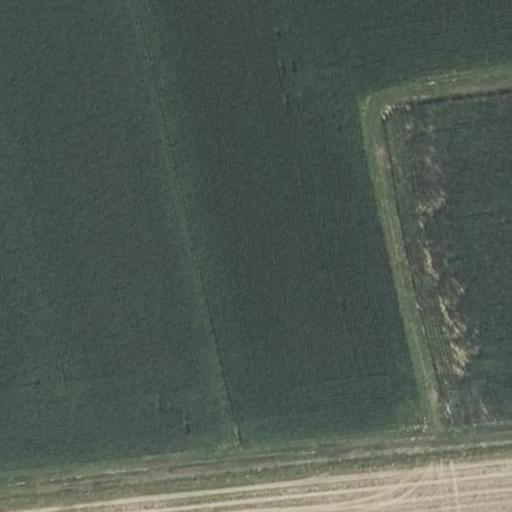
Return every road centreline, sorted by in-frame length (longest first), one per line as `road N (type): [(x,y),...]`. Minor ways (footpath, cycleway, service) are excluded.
road 1 (track): [(511,427),(0,485)]
road 2 (track): [(511,78),(374,94),(432,434)]
